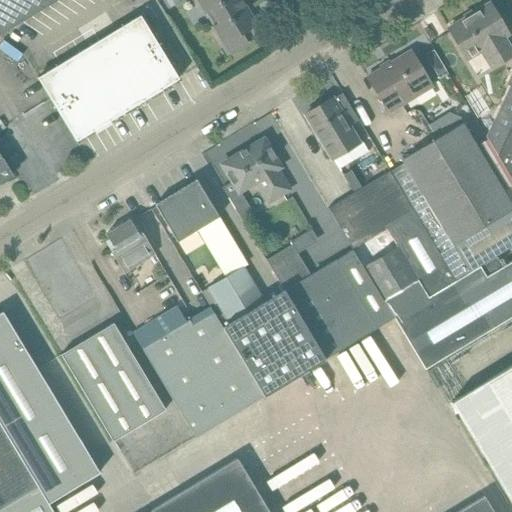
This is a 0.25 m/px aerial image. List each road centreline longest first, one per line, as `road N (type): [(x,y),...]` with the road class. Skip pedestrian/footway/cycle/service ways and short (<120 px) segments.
road 1 (unclassified): [(313,45),(0,236)]
road 2 (unknown): [(498,511),(439,431),(392,429),(378,442),(373,467)]
